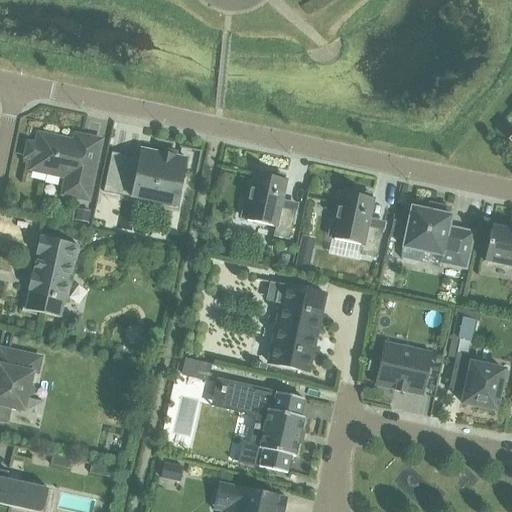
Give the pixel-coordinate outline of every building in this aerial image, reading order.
[(62,196),(88,201),(101,141),(82,137),(81,144),(38,135),(36,145),(33,145),(30,146),(27,149),(27,153),(27,156),(30,159),(33,160),(31,171),(66,178),(62,196)] [(103,192),(131,198),(131,199),(176,208),(186,159),(141,149),(139,159),(111,153),(103,192)] [(270,178),(254,174),(248,205),(244,204),(241,218),(245,219),(245,221),(275,227),(273,238),(289,241),(296,212),(280,208),(286,181),(283,181),(284,177),(271,174),(270,178)] [(332,240),(363,246),(360,256),(376,260),(383,230),(367,227),(373,200),(371,199),(371,195),(358,192),(357,196),(342,193),(335,224),(331,223),(329,237),(332,238),(332,240)] [(402,249),(400,258),(422,263),(424,253),(441,257),(439,265),(466,270),(469,255),(474,233),(449,228),(451,217),(451,216),(448,216),(448,215),(450,209),(444,208),(444,209),(440,208),(435,207),(435,206),(430,204),(428,212),(416,209),(411,208),(402,249)] [(79,210),(76,220),(87,223),(89,212),(79,210)] [(393,220),(389,237),(397,238),(400,222),(393,220)] [(511,231),(493,227),(492,227),(484,262),(485,263),(485,262),(511,267),(511,231)] [(26,296),(23,313),(36,316),(36,313),(61,319),(65,301),(67,301),(71,282),(69,281),(73,263),(75,264),(79,247),(40,238),(36,255),(38,255),(33,275),(31,275),(28,291),(30,291),(29,296),(26,296)] [(298,253),(295,269),(307,272),(311,256),(298,253)] [(273,347),(270,365),(307,373),(311,355),(312,355),(317,334),(315,333),(319,318),(321,318),(326,295),(279,285),(277,284),(273,303),(275,304),(282,306),(278,325),(276,325),(272,346),(273,347)] [(457,318),(448,358),(456,360),(457,356),(461,339),(473,342),(477,323),(479,323),(481,316),(455,311),(454,318),(457,318)] [(0,420),(7,422),(10,408),(23,411),(32,374),(37,375),(40,359),(0,350),(0,420)] [(397,356),(384,353),(384,352),(382,352),(381,358),(371,356),(372,355),(370,355),(367,371),(368,372),(368,371),(378,373),(375,386),(395,390),(395,392),(405,394),(405,392),(409,393),(410,388),(423,391),(431,354),(416,350),(415,356),(398,352),(397,356)] [(501,386),(504,371),(472,364),(473,359),(457,356),(456,360),(449,392),(463,395),(462,404),(479,408),(478,411),(492,414),(492,411),(495,412),(499,397),(500,397),(502,386),(501,386)] [(206,381),(209,369),(185,363),(183,375),(206,381)] [(304,402),(304,400),(218,380),(216,388),(221,389),(220,394),(219,401),(259,410),(256,425),(254,425),(253,430),(254,430),(251,446),(243,444),(239,463),(287,474),(288,473),(287,473),(290,457),(295,458),(295,456),(303,420),(304,420),(304,419),(299,417),(303,401),(304,402)] [(183,468),(163,464),(161,478),(180,483),(183,468)] [(400,478),(428,510),(442,499),(413,466),(400,478)] [(9,473),(0,470),(0,505),(9,508),(8,511),(43,511),(49,490),(7,480),(9,473)] [(279,497),(235,487),(235,488),(219,484),(215,501),(216,501),(217,499),(237,503),(234,511),(284,511),(287,499),(278,497),(279,497)]
